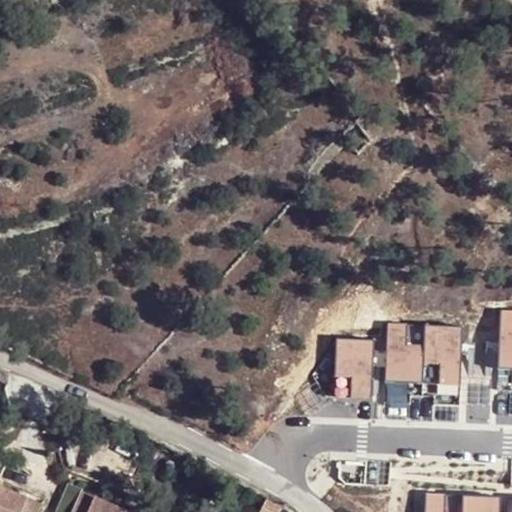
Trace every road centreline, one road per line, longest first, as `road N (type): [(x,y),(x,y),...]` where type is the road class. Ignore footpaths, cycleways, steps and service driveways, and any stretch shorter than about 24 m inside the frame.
road 1 (residential): [(262,482),(0,360)]
road 2 (residential): [(262,482),(279,451),(311,439),(511,445)]
